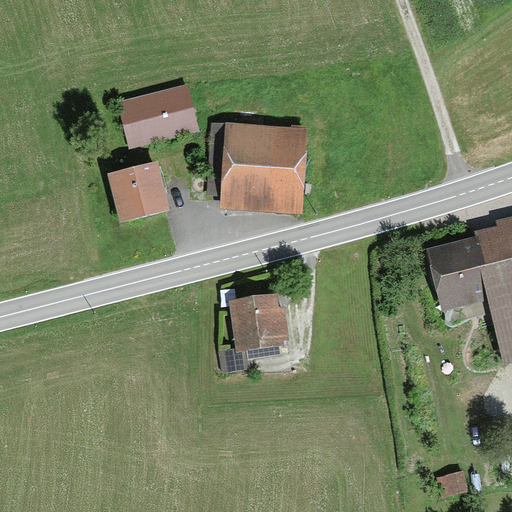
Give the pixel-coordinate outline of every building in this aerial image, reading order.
[(184,86),(114,105),(126,149),(196,130),(184,86)] [(300,135),(220,128),(213,209),(293,216),(300,135)] [(151,168),(107,178),(118,221),(161,210),(151,168)] [(495,240),(426,256),(439,312),(479,302),(494,364),(511,359),(511,219),(492,224),(495,240)] [(279,297),(223,305),(229,347),(216,349),(219,373),(240,370),(236,348),(285,341),(279,297)] [(459,474),(435,480),(438,494),(462,488),(459,474)]
